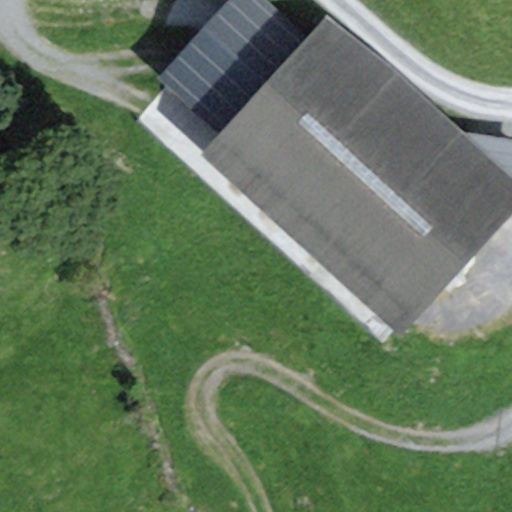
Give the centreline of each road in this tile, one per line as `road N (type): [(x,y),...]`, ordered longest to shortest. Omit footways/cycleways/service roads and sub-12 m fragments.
road 1 (track): [(511,411),(458,441),(354,426),(236,361),(195,381),(264,511)]
road 2 (track): [(333,0),(468,103),(511,105)]
road 3 (track): [(130,94),(39,59),(13,35),(7,0)]
